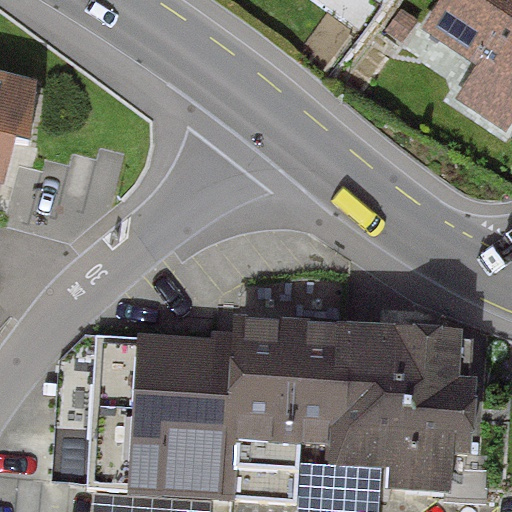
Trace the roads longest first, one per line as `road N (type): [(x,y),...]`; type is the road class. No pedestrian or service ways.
road 1 (residential): [(0,388),(77,290),(228,159),(267,114)]
road 2 (secondary): [(511,286),(419,234),(267,114)]
road 3 (secondary): [(267,114),(108,0)]
